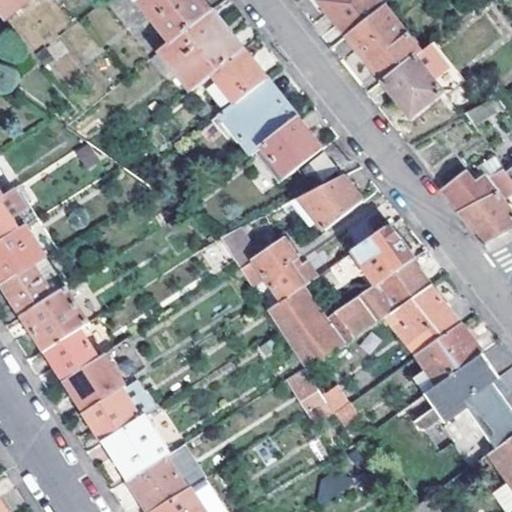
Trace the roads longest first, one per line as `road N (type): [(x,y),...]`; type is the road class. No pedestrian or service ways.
road 1 (residential): [(260,0),(477,273)]
road 2 (residential): [(0,391),(77,511)]
